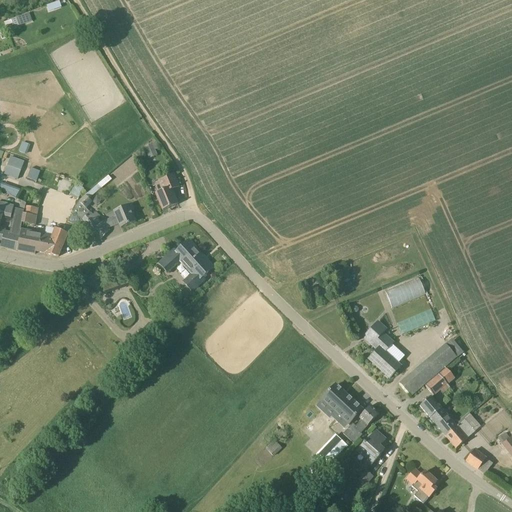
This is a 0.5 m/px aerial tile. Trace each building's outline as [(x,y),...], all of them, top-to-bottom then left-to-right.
[(61,0),(48,5),(51,12),(63,7),(61,0)] [(33,22),(29,14),(11,20),(14,28),(33,22)] [(27,153),(30,144),(23,142),(20,151),(27,153)] [(152,143),(145,146),(145,156),(155,152),(152,143)] [(7,168),(4,175),(18,180),(20,173),(24,162),(11,157),(7,168)] [(38,181),(42,171),(32,167),(28,178),(38,181)] [(172,191),(179,187),(174,175),(159,181),(163,191),(155,194),(163,211),(178,205),(172,191)] [(0,188),(0,189),(18,197),(20,190),(2,183),(0,188)] [(76,185),(71,194),(69,196),(77,201),(84,189),(76,185)] [(134,212),(131,204),(114,212),(107,215),(109,220),(101,223),(89,213),(86,209),(92,203),(85,196),(79,203),(68,222),(73,224),(77,227),(81,221),(101,240),(110,231),(107,229),(119,224),(121,229),(135,223),(131,213),(134,212)] [(23,215),(24,211),(19,210),(15,209),(10,233),(0,230),(0,224),(2,216),(11,218),(14,206),(0,203),(0,240),(2,241),(0,248),(17,252),(17,251),(17,252),(20,235),(21,231),(20,230),(22,223),(23,215)] [(22,223),(34,225),(36,216),(38,209),(25,207),(24,211),(23,215),(22,223)] [(42,253),(47,235),(22,229),(21,231),(20,235),(17,252),(35,255),(35,252),(42,253)] [(68,234),(55,229),(53,236),(47,235),(42,253),(45,254),(59,257),(68,234)] [(188,241),(176,253),(174,250),(159,264),(167,272),(182,259),(197,276),(187,286),(192,292),(205,280),(202,278),(211,270),(201,259),(203,258),(188,241)] [(125,277),(102,284),(106,294),(129,287),(125,277)] [(391,307),(427,295),(421,278),(385,290),(391,307)] [(397,325),(402,336),(435,322),(430,311),(397,325)] [(378,322),(363,338),(377,351),(380,347),(385,352),(393,343),(383,334),(386,330),(378,322)] [(158,333),(149,324),(134,339),(143,348),(158,333)] [(457,358),(463,353),(452,340),(446,345),(400,384),(411,397),(457,358)] [(401,367),(385,352),(380,347),(377,351),(368,360),(389,379),(401,367)] [(446,370),(426,387),(434,397),(440,391),(443,394),(450,389),(447,386),(454,379),(446,370)] [(331,390),(318,403),(345,428),(358,415),(331,390)] [(446,438),(457,428),(456,427),(444,412),(431,397),(420,407),(446,438)] [(308,406),(296,419),(305,427),(317,414),(308,406)] [(361,434),(369,425),(379,415),(370,407),(359,418),(362,421),(356,427),(353,424),(343,435),(354,445),(363,436),(361,434)] [(475,433),(474,431),(480,427),(470,416),(456,427),(457,428),(446,438),(456,449),(468,439),(467,439),(475,433)] [(380,447),(386,440),(376,431),(365,443),(365,442),(358,450),(368,459),(366,462),(371,467),(380,456),(384,451),(380,447)] [(511,437),(510,439),(505,433),(503,435),(502,435),(498,438),(503,445),(511,456),(511,437)] [(346,446),(336,437),(317,457),(327,466),(346,446)] [(282,449),(275,441),(266,449),(273,457),(282,449)] [(474,451),(466,462),(484,475),(492,464),(474,451)] [(501,488),(505,483),(490,470),(486,474),(501,488)] [(424,504),(427,500),(432,494),(429,491),(437,482),(425,472),(421,476),(415,471),(407,480),(413,485),(412,487),(418,492),(415,496),(424,504)] [(373,477),(367,472),(359,481),(365,486),(373,477)]
